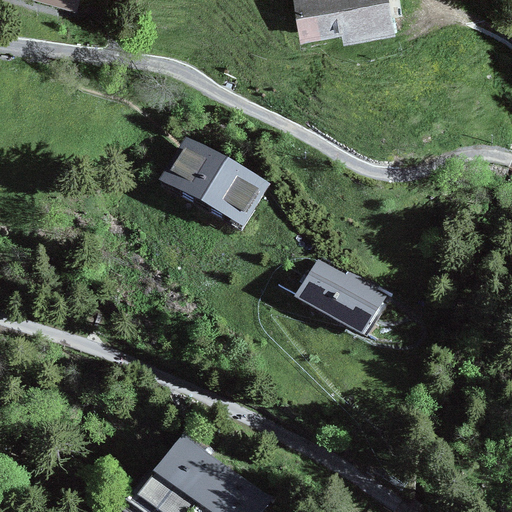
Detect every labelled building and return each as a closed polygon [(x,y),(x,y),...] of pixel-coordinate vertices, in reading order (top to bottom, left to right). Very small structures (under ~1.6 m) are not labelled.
[(33,0),(69,9),(71,0),(33,0)] [(380,0),(291,0),(297,40),(340,33),(341,44),(386,37),(380,0)] [(260,190),(180,146),(156,190),(236,234),(260,190)] [(378,298),(312,263),(291,302),(357,337),(378,298)] [(254,511),(260,505),(177,441),(122,511),(254,511)]
